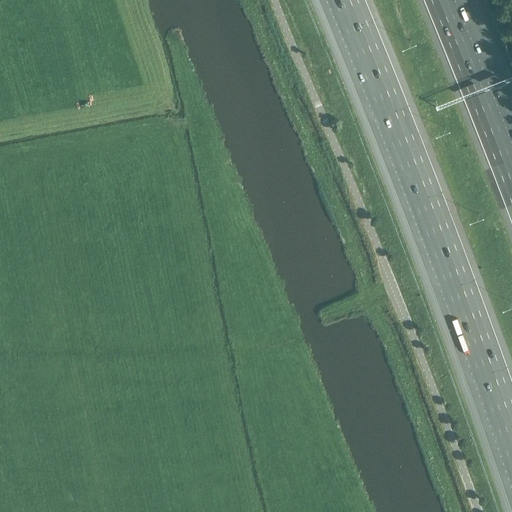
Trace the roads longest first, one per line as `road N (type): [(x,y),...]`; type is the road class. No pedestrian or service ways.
road 1 (unclassified): [(478,511),(273,0)]
road 2 (motorway): [(346,0),(511,435)]
road 3 (motorway): [(511,174),(440,0)]
